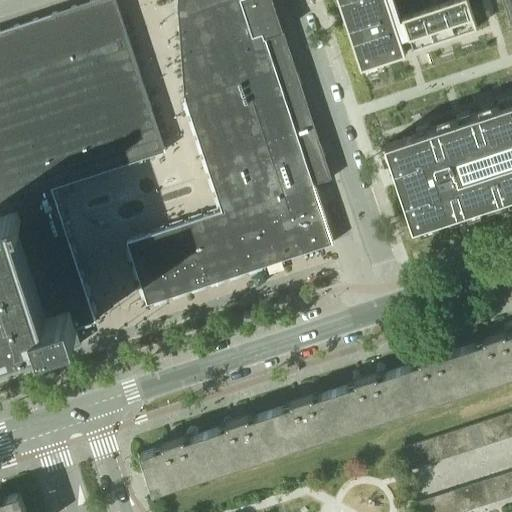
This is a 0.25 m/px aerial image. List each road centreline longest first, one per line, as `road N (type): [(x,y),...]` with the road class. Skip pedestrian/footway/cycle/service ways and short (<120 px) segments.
road 1 (secondary): [(398,303),(89,404)]
road 2 (residential): [(297,0),(398,303)]
